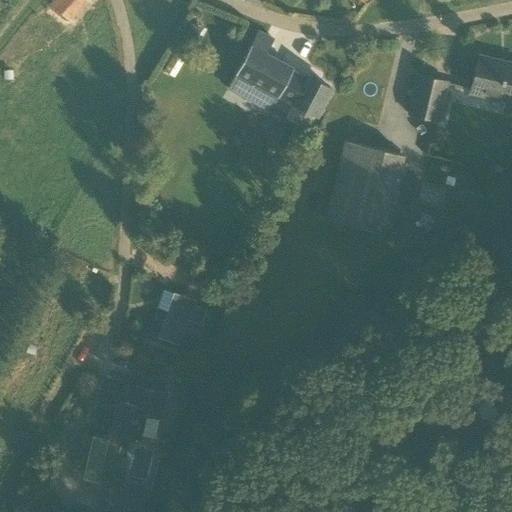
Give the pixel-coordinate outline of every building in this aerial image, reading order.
[(82,0),(54,0),(50,5),(66,19),(82,0)] [(274,39),(258,31),(235,74),(292,105),(286,118),(308,129),(315,116),(330,88),(308,76),(303,85),(289,78),(294,69),(266,54),(274,39)] [(511,64),(505,62),(504,67),(477,61),(470,92),(511,102),(511,64)] [(438,121),(447,82),(418,75),(408,114),(438,121)] [(384,233),(403,155),(345,141),(326,219),(384,233)] [(196,276),(189,295),(210,302),(217,284),(196,276)] [(158,308),(149,334),(178,344),(187,319),(199,324),(204,310),(192,306),(194,301),(173,293),(166,311),(158,308)] [(165,394),(131,385),(127,403),(122,402),(115,432),(140,438),(141,435),(156,439),(165,394)] [(134,511),(135,511),(137,511),(143,497),(113,486),(107,502),(108,502),(104,511),(134,511)]
